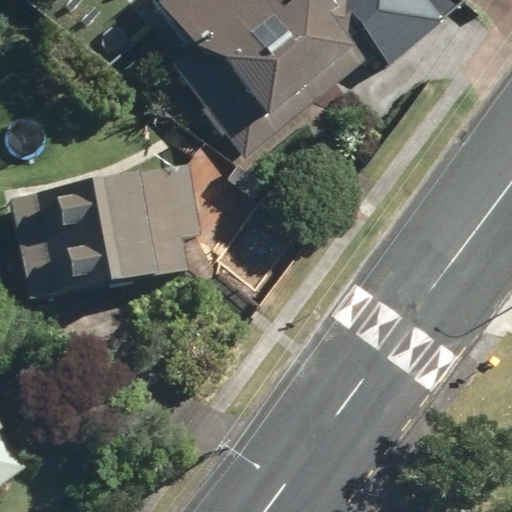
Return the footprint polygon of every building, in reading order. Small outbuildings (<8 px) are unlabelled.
[(404,25),(384,0),(156,0),(191,45),(170,62),(244,158),(404,25)] [(7,209),(23,300),(185,270),(178,236),(201,232),(189,163),(32,192),(5,197),(7,209)] [(226,179),(252,200),(262,187),(237,166),(226,179)] [(0,173),(0,208),(7,209),(5,197),(32,192),(31,172),(0,173)] [(0,483),(25,465),(0,430),(0,483)]
